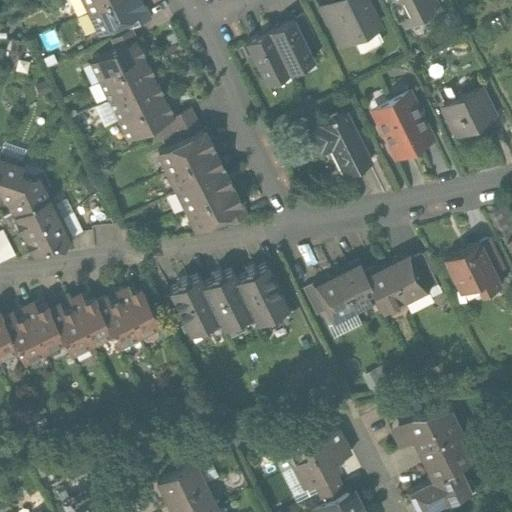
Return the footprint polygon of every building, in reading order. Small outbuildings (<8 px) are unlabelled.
[(103,0),(88,7),(97,27),(121,15),(140,6),(140,5),(139,3),(141,0),(103,0)] [(331,0),(320,6),(338,40),(348,35),(355,48),(382,35),(364,0),(331,0)] [(391,0),(401,20),(438,2),(436,0),(391,0)] [(121,15),(127,26),(130,25),(150,15),(144,3),(140,5),(140,6),(121,15)] [(291,15),(268,27),(289,69),(312,58),(291,15)] [(109,35),(115,46),(133,37),(135,36),(130,25),(127,26),(109,35)] [(44,49),(59,42),(51,26),(37,33),(44,49)] [(265,80),(289,69),(268,27),(245,38),(265,80)] [(87,59),(97,78),(143,56),(133,37),(115,46),(87,59)] [(243,42),(235,46),(240,56),(247,52),(243,42)] [(152,75),(143,56),(97,78),(106,98),(152,75)] [(28,62),(17,59),(15,69),(25,72),(28,62)] [(194,71),(190,61),(181,64),(185,74),(194,71)] [(106,98),(116,117),(162,94),(152,75),(106,98)] [(50,92),(45,81),(35,86),(40,96),(50,92)] [(449,116),(457,133),(493,115),(478,84),(463,91),(463,90),(456,94),(441,101),(443,104),(440,108),(443,115),(449,116)] [(388,96),(414,148),(421,145),(422,142),(432,137),(419,111),(420,108),(417,102),(414,101),(407,87),(388,96)] [(170,113),(162,94),(116,117),(125,137),(153,123),(171,114),(170,113)] [(407,152),(414,148),(388,96),(369,105),(376,119),(375,123),(378,128),(381,129),(394,156),(404,151),(407,152)] [(153,123),(159,134),(194,116),(189,104),(170,113),(171,114),(153,123)] [(310,125),(312,129),(308,132),(307,138),(310,143),(314,145),(320,145),(322,148),(330,144),(343,172),(369,159),(344,109),(333,114),(332,112),(329,114),(330,116),(310,125)] [(200,127),(194,116),(159,134),(164,145),(200,127)] [(156,148),(166,168),(209,147),(208,145),(211,141),(205,130),(201,130),(200,127),(164,145),(156,148)] [(210,149),(209,147),(166,168),(176,187),(219,166),(218,164),(220,160),(215,149),(210,149)] [(0,199),(6,202),(17,172),(22,162),(0,154),(0,199)] [(176,187),(185,206),(228,185),(227,183),(230,179),(224,169),(220,168),(219,166),(176,187)] [(17,172),(6,202),(12,213),(48,196),(38,174),(31,177),(17,172)] [(97,187),(90,173),(79,178),(86,192),(97,187)] [(229,188),(228,185),(185,206),(195,226),(221,213),(238,205),(237,204),(236,202),(239,199),(234,188),(229,188)] [(12,213),(22,234),(58,217),(48,196),(12,213)] [(241,202),(237,204),(238,205),(221,213),(225,221),(234,220),(247,214),(241,202)] [(511,217),(505,203),(490,212),(501,233),(511,230),(511,217)] [(69,237),(58,217),(22,234),(32,253),(54,243),(63,248),(69,237)] [(0,261),(15,254),(1,227),(0,227),(0,261)] [(510,240),(511,244),(511,230),(501,233),(506,243),(510,240)] [(477,240),(443,256),(460,289),(475,282),(481,293),(503,282),(497,271),(503,268),(487,236),(477,241),(477,240)] [(424,249),(410,256),(426,288),(436,283),(432,274),(436,272),(424,249)] [(407,250),(385,261),(403,299),(410,311),(432,301),(426,288),(410,256),(407,250)] [(357,260),(335,270),(353,308),(375,297),(363,272),(357,260)] [(381,310),(403,299),(385,261),(363,272),(375,297),(381,310)] [(245,273),(236,277),(255,317),(256,321),(275,312),(277,318),(289,312),(266,263),(255,268),(254,264),(243,269),(245,273)] [(212,278),(202,283),(221,323),(222,326),(241,317),(243,323),(255,317),(236,277),(232,268),(222,273),(220,270),(210,274),(212,278)] [(331,319),(353,308),(335,270),(313,281),(325,307),(331,319)] [(210,328),(221,323),(202,283),(198,274),(188,279),(186,275),(176,280),(178,284),(168,289),(188,332),(207,323),(210,328)] [(315,312),(325,307),(313,281),(312,280),(301,285),(315,312)] [(127,285),(115,291),(118,297),(137,335),(140,334),(145,338),(151,338),(156,332),(155,326),(163,322),(145,284),(130,291),(127,285)] [(68,298),(71,305),(90,343),(111,333),(95,300),(92,295),(83,299),(80,293),(68,298)] [(116,345),(137,335),(118,297),(110,301),(107,295),(95,300),(111,333),(116,345)] [(21,306),(24,313),(43,351),(63,341),(48,308),(45,303),(36,307),(33,300),(21,306)] [(69,353),(90,343),(71,305),(63,309),(60,303),(48,308),(63,341),(69,353)] [(22,360),(43,351),(24,313),(16,317),(13,311),(1,316),(16,348),(22,360)] [(0,356),(16,348),(1,316),(0,314),(0,356)] [(413,437),(417,447),(456,428),(446,407),(410,413),(388,424),(397,444),(413,437)] [(47,425),(44,418),(33,422),(37,430),(47,425)] [(280,468),(292,461),(342,437),(337,426),(314,438),(310,431),(300,433),(270,448),(280,468)] [(457,427),(456,428),(417,447),(432,476),(455,465),(467,460),(461,449),(463,440),(457,427)] [(349,450),(342,437),(292,461),(302,482),(310,478),(333,467),(336,465),(333,459),(349,450)] [(155,477),(166,499),(203,480),(193,459),(155,477)] [(461,475),(455,465),(432,476),(405,489),(416,511),(421,511),(473,486),(469,477),(461,475)] [(310,478),(316,489),(338,478),(333,467),(310,478)] [(343,488),(338,478),(316,489),(321,500),(343,488)] [(192,511),(214,501),(203,480),(166,499),(172,511),(192,511)] [(62,503),(66,511),(114,511),(101,484),(62,503)] [(347,487),(343,488),(321,500),(308,506),(310,511),(346,511),(362,504),(357,494),(352,497),(347,487)] [(192,511),(219,511),(214,501),(192,511)]
